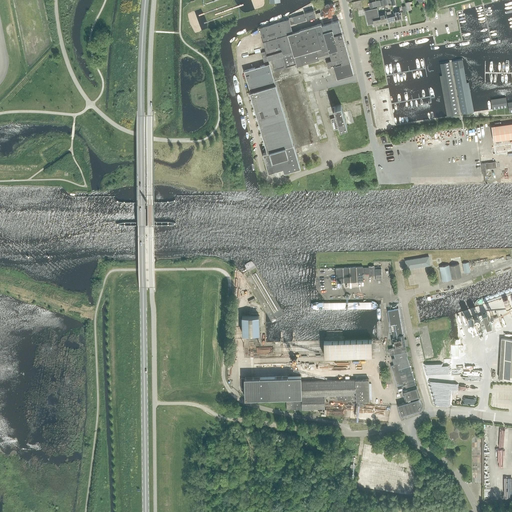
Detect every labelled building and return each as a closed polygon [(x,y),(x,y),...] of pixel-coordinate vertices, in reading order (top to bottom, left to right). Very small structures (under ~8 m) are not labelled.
[(321,12),(320,13),(321,17),(328,14),(329,17),(332,16),(332,15),(333,14),(333,13),(334,13),(333,9),(334,9),(334,8),(334,7),(334,6),(333,5),(332,4),(329,5),(329,4),(328,3),(326,4),(325,5),(326,6),(322,7),(320,8),(321,12)] [(374,26),(381,24),(378,14),(377,8),(377,9),(370,11),(371,15),(366,15),(368,24),(374,23),(374,26)] [(394,14),(395,21),(402,19),(400,9),(393,11),(394,14)] [(316,18),(315,16),(314,10),(305,13),(307,20),(316,18)] [(389,22),(395,21),(394,14),(391,15),(391,11),(386,12),(389,22)] [(378,14),(381,24),(387,23),(386,16),(385,13),(378,14)] [(293,17),(295,24),(306,21),(304,14),(293,17)] [(263,153),(269,172),(283,168),(284,172),(301,167),(295,148),(319,141),(298,66),(320,60),(319,59),(331,56),(332,60),(327,62),(328,67),(334,66),(337,79),(354,74),(350,61),(342,33),(339,21),(322,25),(321,24),(315,26),(300,30),(300,31),(293,33),(289,20),(260,28),(264,41),(263,41),(266,51),(261,53),(265,65),(245,71),(251,92),(250,92),(268,151),(263,153)] [(442,76),(440,76),(442,86),(447,116),(447,117),(448,117),(459,115),(450,63),(450,62),(440,64),(442,76)] [(334,129),(347,126),(342,105),(333,107),(336,117),(331,119),(334,129)] [(493,141),(511,138),(511,123),(491,126),(493,141)] [(511,151),(511,144),(494,146),(495,154),(511,152),(511,151)] [(492,168),(492,162),(482,163),(483,175),(486,175),(486,169),(492,168)] [(137,192),(137,202),(154,202),(154,192),(137,192)] [(406,269),(430,265),(429,256),(405,260),(406,269)] [(439,267),(442,282),(461,278),(459,264),(449,266),(449,265),(439,267)] [(363,266),(336,268),(336,283),(343,283),(363,282),(363,274),(369,274),(369,276),(374,275),(374,266),(369,266),(369,268),(363,268),(363,266)] [(395,337),(403,335),(398,309),(387,310),(390,325),(395,324),(395,325),(391,325),(393,337),(395,337)] [(486,327),(491,325),(487,312),(478,314),(483,331),(487,330),(486,327)] [(259,315),(242,316),(243,334),(260,333),(259,315)] [(502,328),(498,317),(492,319),(496,330),(502,328)] [(392,339),(394,348),(389,349),(390,355),(395,354),(406,352),(407,352),(403,335),(395,337),(395,338),(392,339)] [(499,378),(511,379),(511,339),(501,339),(499,378)] [(396,358),(392,359),(394,365),(391,366),(397,386),(405,383),(408,382),(410,388),(416,386),(407,356),(406,353),(406,352),(395,354),(396,358)] [(301,381),(301,376),(245,378),(241,379),(241,388),(245,388),(246,398),(286,397),(287,410),(302,409),(325,409),(325,395),(337,395),(338,399),(343,399),(343,400),(356,400),(369,400),(369,379),(301,381)] [(406,386),(402,387),(403,390),(402,391),(406,401),(411,400),(413,399),(414,399),(420,397),(417,386),(416,386),(410,388),(408,382),(405,383),(406,386)] [(398,405),(401,415),(422,409),(419,398),(414,400),(414,399),(413,399),(413,400),(398,405)]
